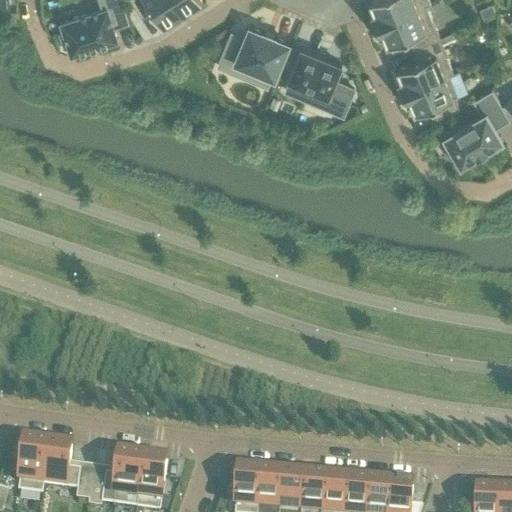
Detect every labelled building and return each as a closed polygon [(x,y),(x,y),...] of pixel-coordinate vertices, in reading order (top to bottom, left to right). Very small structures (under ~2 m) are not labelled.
[(0,0),(0,8),(9,8),(8,0),(0,0)] [(183,13),(174,0),(131,0),(143,18),(153,11),(163,26),(183,13)] [(174,0),(183,13),(203,1),(202,0),(174,0)] [(370,14),(375,26),(431,3),(429,0),(375,0),(369,2),(373,13),(370,14)] [(409,37),(414,49),(440,38),(427,6),(431,4),(431,3),(375,26),(379,37),(383,36),(387,46),(409,37)] [(61,24),(63,31),(59,33),(64,48),(69,48),(71,54),(70,54),(71,56),(73,55),(117,41),(118,41),(118,39),(108,8),(62,22),(61,23),(61,24)] [(16,22),(16,12),(7,12),(7,22),(16,22)] [(237,61),(274,77),(289,43),(275,37),(275,36),(264,31),(264,32),(250,27),(245,38),(232,33),(218,67),(232,72),(237,61)] [(398,82),(402,93),(454,72),(440,38),(414,49),(419,61),(397,70),(401,80),(398,82)] [(291,80),(286,91),(324,107),(329,96),(348,104),(354,88),(335,81),(342,65),(302,48),(289,79),(291,80)] [(454,72),(402,93),(407,105),(410,103),(414,114),(433,106),(438,118),(459,109),(455,97),(468,92),(459,70),(454,72)] [(489,148),(503,140),(496,129),(511,120),(502,105),(493,90),(473,101),(482,115),(445,137),(453,149),(448,151),(456,164),(460,161),(462,164),(476,156),(477,157),(479,156),(489,150),(489,148)] [(511,99),(502,105),(511,120),(511,121),(511,99)] [(43,496),(44,487),(49,446),(39,445),(39,443),(29,442),(29,443),(26,443),(19,493),(43,496)] [(77,500),(90,502),(94,474),(70,470),(73,449),(49,446),(44,487),(78,492),(77,500)] [(94,474),(90,502),(89,507),(102,509),(102,505),(138,510),(139,500),(138,500),(144,459),(120,456),(117,477),(94,474)] [(154,461),(144,459),(138,500),(139,500),(162,503),(162,501),(163,491),(167,462),(164,462),(164,461),(154,459),(154,461)] [(259,511),(259,510),(262,474),(240,471),(235,511),(259,511)] [(259,510),(279,511),(280,511),(283,476),(262,474),(259,510)] [(279,511),(301,511),(305,478),(283,476),(280,511),(279,511)] [(301,511),(323,511),(326,480),(305,478),(301,511)] [(323,511),(345,511),(348,482),(326,480),(323,511)] [(345,511),(366,511),(369,484),(348,482),(345,511)] [(366,511),(388,511),(391,486),(369,484),(366,511)] [(391,486),(388,511),(411,511),(413,488),(391,486)] [(0,489),(0,511),(3,511),(10,493),(0,489)] [(477,511),(500,511),(501,493),(478,492),(477,511)] [(500,511),(511,511),(511,493),(501,493),(500,511)]
